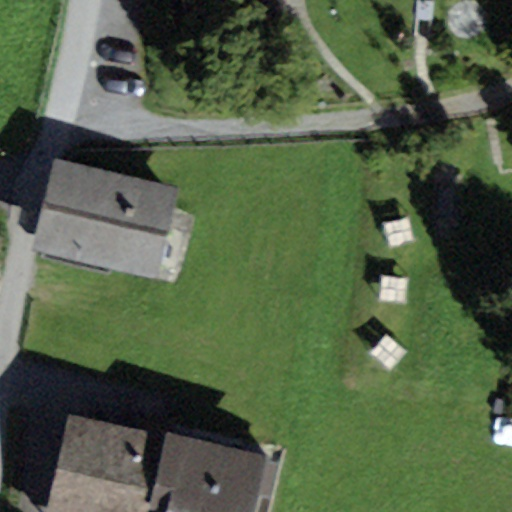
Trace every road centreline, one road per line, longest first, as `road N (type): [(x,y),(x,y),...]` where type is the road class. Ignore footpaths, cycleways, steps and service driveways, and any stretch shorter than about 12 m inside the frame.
road 1 (track): [(511,88),(404,114),(167,129),(57,118)]
road 2 (track): [(33,181),(0,416)]
road 3 (residential): [(83,0),(57,118),(33,181)]
